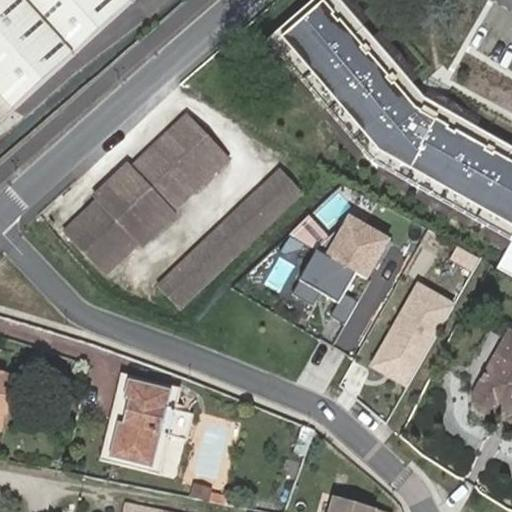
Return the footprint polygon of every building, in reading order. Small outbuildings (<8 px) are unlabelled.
[(0,0),(0,69),(30,101),(138,1),(139,0),(0,0)] [(339,0),(318,0),(268,46),(382,173),(511,243),(511,146),(432,103),(339,0)] [(511,32),(481,91),(511,107),(511,32)] [(0,97),(16,114),(30,101),(0,69),(0,97)] [(70,221),(111,265),(146,231),(151,237),(177,212),(172,208),(226,156),(184,113),(129,166),(126,162),(103,186),(105,188),(70,221)] [(280,164),(154,288),(177,312),(303,187),(280,164)] [(384,237),(340,212),(292,296),(313,308),(321,295),(338,305),(331,318),(345,325),(370,282),(361,277),(384,237)] [(453,304),(414,282),(367,365),(407,387),(453,304)] [(480,387),(477,393),(476,397),(475,399),(476,403),(477,406),(478,409),(481,411),(483,413),(487,414),(492,413),(495,413),(497,411),(499,409),(511,417),(510,422),(511,422),(511,337),(510,336),(500,355),(480,387)] [(110,434),(117,436),(119,424),(125,394),(128,381),(121,379),(110,434)] [(158,445),(167,448),(170,433),(175,406),(178,391),(169,389),(143,384),(128,381),(125,394),(132,396),(126,426),(119,424),(117,436),(158,445)] [(125,394),(119,424),(126,426),(132,396),(125,394)] [(175,406),(170,433),(186,436),(191,410),(175,406)] [(105,459),(112,460),(117,436),(110,434),(105,459)] [(163,470),(167,448),(158,445),(117,436),(112,460),(153,468),(163,470)] [(210,488),(194,485),(191,498),(208,501),(210,488)] [(376,511),(336,500),(332,511),(376,511)]
